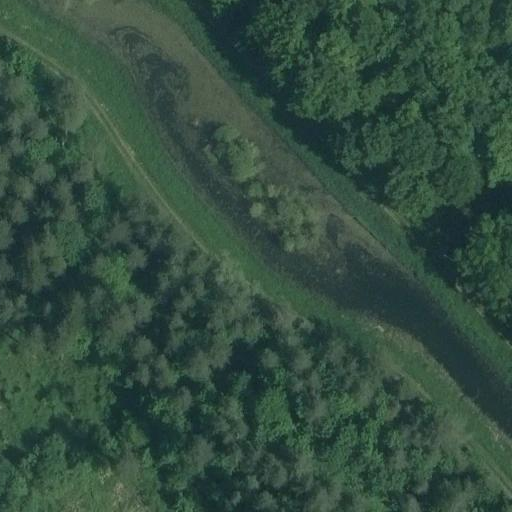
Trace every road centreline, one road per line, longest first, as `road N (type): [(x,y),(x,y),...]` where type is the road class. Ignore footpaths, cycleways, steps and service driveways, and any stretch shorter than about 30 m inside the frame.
road 1 (track): [(511,494),(409,380),(289,323),(228,280),(163,204),(94,100),(67,72),(0,30)]
road 2 (track): [(191,0),(511,344)]
